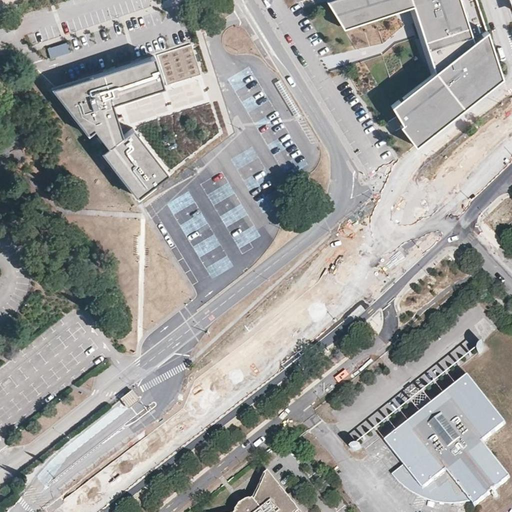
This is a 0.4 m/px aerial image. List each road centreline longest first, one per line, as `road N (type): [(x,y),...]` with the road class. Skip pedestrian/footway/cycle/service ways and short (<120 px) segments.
road 1 (secondary): [(511,129),(341,280),(297,337),(76,511)]
road 2 (secondary): [(380,297),(106,511)]
road 3 (residential): [(162,511),(389,332),(392,315),(380,297)]
